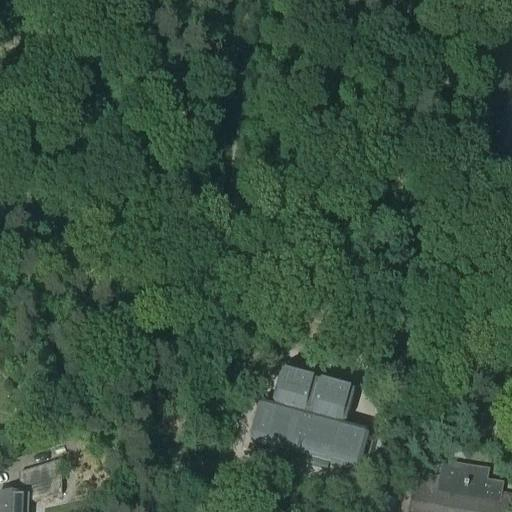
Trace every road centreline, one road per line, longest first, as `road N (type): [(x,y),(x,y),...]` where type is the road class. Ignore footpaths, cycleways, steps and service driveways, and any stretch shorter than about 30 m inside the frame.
road 1 (residential): [(511,352),(0,211)]
road 2 (track): [(222,249),(249,0)]
